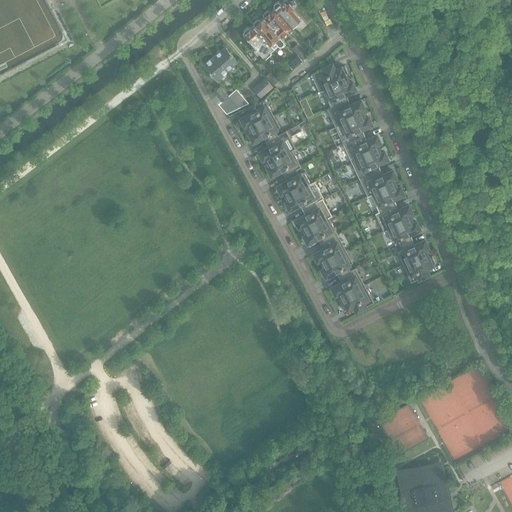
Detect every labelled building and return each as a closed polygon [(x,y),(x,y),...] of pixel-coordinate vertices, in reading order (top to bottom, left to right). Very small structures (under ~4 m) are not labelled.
[(291,1),(290,2),(287,5),(285,3),(282,5),(281,3),(280,3),(279,2),(276,2),(274,4),(274,7),(275,9),(274,9),(291,28),(301,19),(292,9),(295,7),(296,4),(294,2),(291,1)] [(264,18),(281,36),(291,28),(274,9),(271,12),(270,10),(270,11),(267,10),(263,13),(263,14),(263,16),(264,17),(264,18)] [(264,18),(261,20),(260,19),(257,19),(254,22),(254,25),(253,25),(254,26),(273,47),(275,49),(279,45),(281,45),(284,43),(284,40),(285,40),(281,36),(264,18)] [(254,26),(252,28),(251,29),(250,28),(248,27),(247,27),(244,31),(244,34),(263,56),(273,47),(254,26)] [(312,52),(316,49),(315,47),(324,40),(318,33),(309,40),(309,39),(304,43),(312,52)] [(302,60),(307,56),(296,44),(292,48),(302,60)] [(216,54),(214,56),(227,70),(237,61),(225,47),(220,51),(219,50),(216,53),(216,54)] [(211,73),(214,77),(214,76),(217,79),(227,70),(214,56),(204,64),(211,73)] [(297,66),(292,60),(287,64),(290,66),(292,69),(297,66)] [(319,91),(346,79),(344,75),(348,73),(345,65),(335,70),(332,64),(311,74),(319,91)] [(273,85),(278,81),(274,76),(270,72),(265,76),(273,85)] [(278,81),(283,76),(279,72),(274,76),(278,81)] [(259,83),(267,92),(273,87),(265,78),(259,83)] [(327,109),(348,99),(346,94),(356,89),(352,82),(348,83),(346,79),(319,91),(319,92),(323,90),(331,107),(327,109)] [(267,92),(259,83),(253,89),(260,98),(267,92)] [(213,92),(216,95),(221,101),(222,102),(228,96),(220,86),(213,92)] [(236,89),(219,104),(227,113),(248,103),(236,89)] [(221,101),(216,95),(212,99),(217,105),(221,101)] [(274,116),(265,99),(260,102),(259,101),(247,107),(251,113),(241,118),(245,126),(248,124),(251,128),(274,116)] [(335,126),(362,114),(360,109),(364,108),(361,100),(351,105),(348,99),(327,109),(335,126)] [(313,115),(310,109),(304,112),(307,118),(313,115)] [(343,144),(364,134),(362,129),(372,124),(368,117),(364,118),(362,114),(335,126),(343,144)] [(266,142),(286,131),(286,130),(278,135),(275,130),(280,127),(274,116),(251,128),(253,132),(250,134),(253,141),(263,136),(266,142)] [(286,131),(266,142),(269,147),(259,152),(263,159),(267,157),(269,162),(295,148),(286,131)] [(351,161),(378,149),(376,144),(380,143),(377,135),(367,140),(364,134),(343,144),(351,161)] [(284,176),(301,166),(292,150),(296,148),(295,148),(269,162),(271,166),(268,168),(272,175),(281,170),(284,176)] [(359,179),(380,169),(378,164),(387,159),(384,152),(380,153),(378,149),(351,161),(359,179)] [(301,166),(284,176),(287,181),(277,186),(281,193),(285,191),(287,196),(310,183),(304,172),(299,174),(296,169),(301,167),(301,166)] [(367,196),(394,184),(392,179),(396,178),(393,170),(383,175),(380,169),(359,179),(367,196)] [(314,181),(310,183),(287,196),(289,200),(286,202),(290,209),(299,204),(302,209),(323,198),(322,198),(323,198),(314,181)] [(394,184),(367,196),(367,197),(371,195),(379,212),(375,213),(375,214),(396,204),(394,198),(403,194),(400,187),(396,188),(394,184)] [(323,198),(302,209),(305,215),(295,220),(299,227),(303,225),(305,229),(332,215),(323,198)] [(383,231),(410,219),(408,214),(412,212),(409,205),(399,209),(396,204),(375,214),(383,231)] [(332,215),(305,229),(308,234),(304,236),(308,243),(317,238),(320,243),(337,234),(328,218),(332,216),(332,215)] [(410,219),(383,231),(383,232),(387,230),(392,241),(397,239),(400,245),(412,239),(410,233),(420,229),(416,221),(412,223),(410,219)] [(337,234),(320,243),(323,248),(314,254),(318,261),(321,259),(323,263),(346,251),(337,234)] [(403,264),(426,253),(424,249),(428,247),(425,240),(415,244),(412,239),(400,245),(402,250),(397,252),(403,264)] [(346,251),(323,263),(326,268),(322,270),(326,277),(336,272),(338,277),(355,268),(350,270),(348,265),(352,263),(346,251)] [(426,253),(403,264),(411,282),(428,274),(426,268),(436,264),(432,256),(428,258),(426,253)] [(341,282),(332,287),(336,295),(339,293),(342,297),(365,285),(355,268),(338,277),(341,282)] [(365,285),(342,297),(344,301),(340,303),(344,311),(354,306),(357,311),(374,302),(365,285)] [(408,511),(449,511),(449,508),(451,504),(447,501),(440,466),(400,474),(408,511)]
